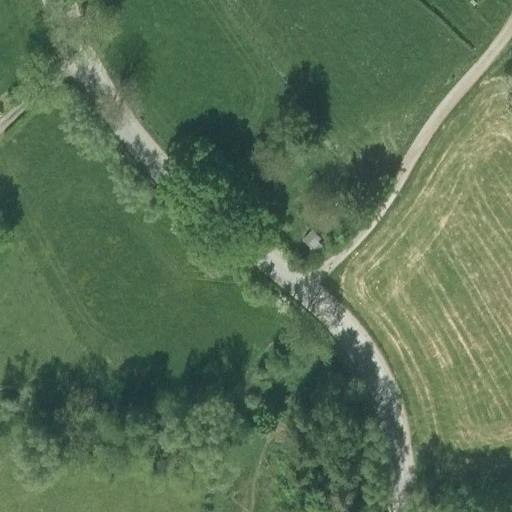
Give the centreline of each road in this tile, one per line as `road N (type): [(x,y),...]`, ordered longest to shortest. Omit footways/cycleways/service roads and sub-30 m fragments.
road 1 (tertiary): [(407,511),(397,444),(364,354),(304,287),(196,203),(125,129),(59,0)]
road 2 (track): [(304,287),(359,237),(511,19)]
